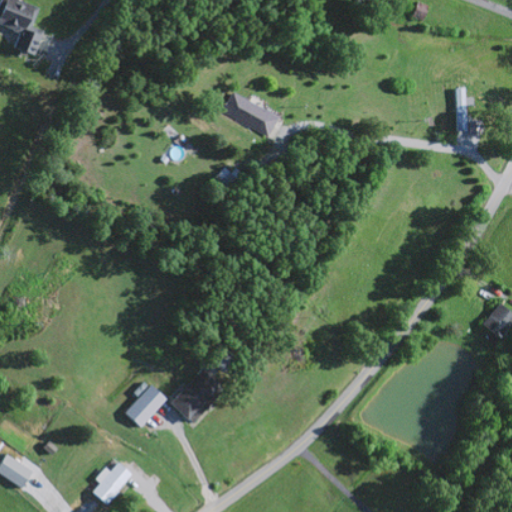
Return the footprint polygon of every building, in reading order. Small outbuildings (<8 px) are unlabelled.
[(0,5),(2,0),(20,0),(35,6),(24,31),(0,21),(0,5)] [(414,0),(417,0),(425,4),(418,18),(409,14),(414,0)] [(35,36),(28,53),(13,47),(20,30),(35,36)] [(469,104),(468,96),(461,96),(461,87),(451,88),(453,131),(463,130),(462,105),(469,104)] [(218,109),(229,90),(274,115),(264,134),(218,109)] [(156,157),(160,153),(165,158),(162,162),(156,157)] [(215,181),(225,171),(236,181),(225,192),(215,181)] [(497,302),(511,314),(511,316),(495,336),(479,323),(497,302)] [(168,402),(197,371),(213,386),(184,417),(168,402)] [(141,392),(148,383),(162,397),(155,405),(141,392)] [(40,445),(45,440),(53,447),(49,452),(40,445)] [(0,472),(0,457),(3,453),(29,470),(19,485),(0,472)] [(115,462),(128,473),(114,489),(115,490),(103,502),(90,490),(115,462)]
